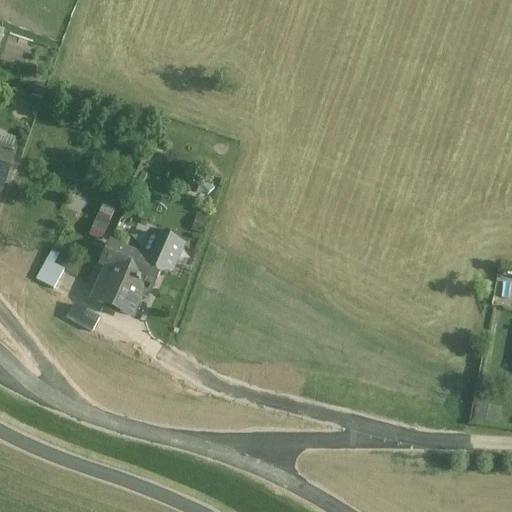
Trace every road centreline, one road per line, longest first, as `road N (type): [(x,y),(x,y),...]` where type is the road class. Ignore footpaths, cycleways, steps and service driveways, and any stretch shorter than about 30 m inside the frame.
road 1 (unclassified): [(511,441),(403,436),(242,446)]
road 2 (unclassified): [(0,358),(23,379),(120,426),(242,446)]
